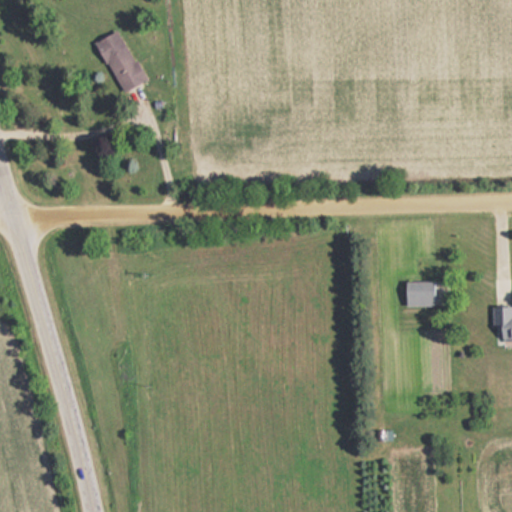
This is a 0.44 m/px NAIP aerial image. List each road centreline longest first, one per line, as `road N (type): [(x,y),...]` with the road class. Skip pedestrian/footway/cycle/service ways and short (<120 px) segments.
road 1 (residential): [(0,214),(511,198)]
road 2 (residential): [(94,511),(0,168)]
